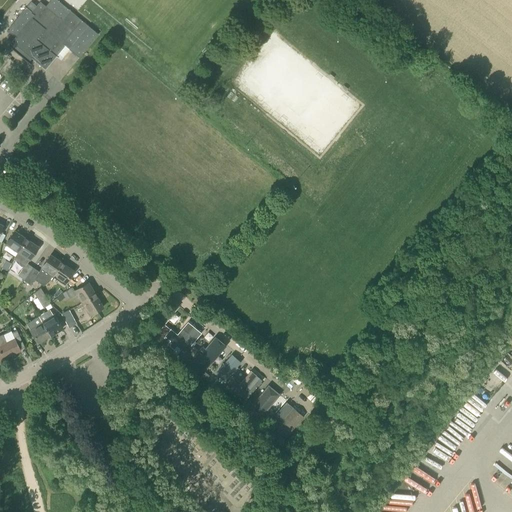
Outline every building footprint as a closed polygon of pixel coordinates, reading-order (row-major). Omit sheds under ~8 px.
[(99,34),(88,26),(57,0),(50,0),(46,6),(40,1),(31,12),(26,7),(7,30),(15,37),(11,41),(42,67),(44,65),(46,68),(65,45),(79,57),(99,34)] [(15,256),(17,252),(26,239),(15,231),(6,244),(7,245),(4,249),(15,256)] [(38,247),(26,239),(17,252),(24,256),(19,265),(22,267),(26,262),(27,263),(38,247)] [(39,271),(33,267),(24,281),(30,284),(38,273),(50,281),(53,276),(62,263),(50,255),(39,271)] [(33,267),(27,263),(26,262),(22,267),(17,276),(24,281),(33,267)] [(74,271),(62,263),(53,276),(65,284),(74,271)] [(62,293),(64,298),(66,300),(76,294),(82,303),(96,295),(88,282),(75,291),(72,287),(62,293)] [(41,288),(34,293),(44,308),(50,304),(41,288)] [(96,295),(82,303),(89,315),(103,307),(96,295)] [(54,314),(53,315),(50,309),(39,316),(42,321),(50,335),(63,328),(54,314)] [(69,310),(61,313),(69,328),(76,323),(69,310)] [(50,335),(42,321),(39,316),(26,323),(38,343),(50,335)] [(190,319),(176,336),(189,346),(203,330),(190,319)] [(164,325),(158,332),(157,333),(163,338),(170,330),(164,325)] [(21,350),(20,348),(15,339),(6,343),(2,334),(0,335),(0,350),(4,358),(21,350)] [(198,359),(210,369),(228,350),(215,339),(198,359)] [(197,348),(192,344),(186,352),(191,356),(197,348)] [(202,352),(197,348),(191,356),(195,360),(202,352)] [(230,351),(213,372),(223,380),(240,359),(230,351)] [(237,395),(245,401),(263,378),(255,371),(237,395)] [(230,389),(237,381),(232,378),(226,385),(230,389)] [(235,393),(241,385),(237,381),(230,389),(235,393)] [(319,408),(326,399),(306,381),(295,395),(303,401),(306,398),(319,408)] [(270,382),(250,405),(263,416),(283,393),(270,382)] [(276,427),(285,434),(304,410),(295,403),(276,427)] [(270,422),(276,414),(272,411),(265,418),(270,422)] [(281,418),(276,414),(270,422),(274,426),(281,418)]
